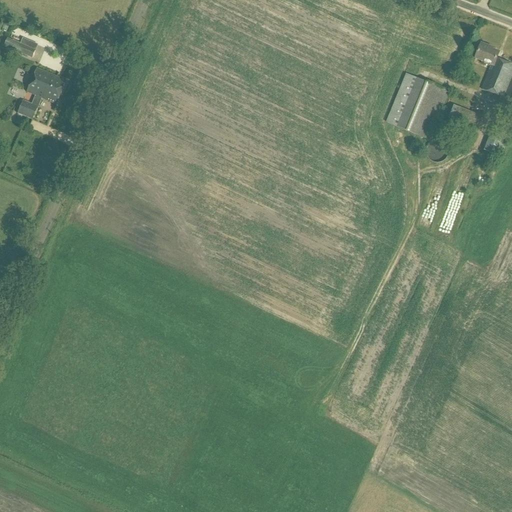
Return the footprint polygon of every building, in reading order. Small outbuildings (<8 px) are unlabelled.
[(4,47),(32,59),(38,45),(23,38),(20,44),(7,39),(4,47)] [(482,90),(511,101),(511,77),(511,76),(511,65),(497,59),(499,53),(489,49),(489,47),(481,44),(475,59),(492,65),(482,90)] [(18,114),(33,121),(42,99),(57,105),(67,82),(37,69),(27,93),(35,96),(31,105),(23,101),(18,114)] [(387,123),(429,141),(449,91),(417,79),(407,75),(387,123)] [(443,131),(471,142),(481,117),(454,106),(443,131)] [(483,151),(501,158),(510,137),(491,130),(483,151)] [(426,153),(426,154),(426,155),(427,156),(427,157),(428,158),(428,159),(429,160),(430,160),(431,161),(432,162),(434,163),(436,163),(438,163),(439,163),(440,163),(442,163),(443,162),(445,161),(446,159),(447,158),(447,157),(448,157),(448,156),(448,155),(449,154),(449,153),(449,152),(449,151),(449,150),(448,149),(448,148),(448,147),(447,146),(446,145),(445,144),(444,143),(443,142),(442,142),(441,141),(439,141),(438,141),(436,141),(435,141),(434,141),(432,142),(431,143),(430,144),(429,144),(428,145),(428,146),(427,147),(427,148),(427,149),(426,150),(426,151),(426,152),(426,153)]
